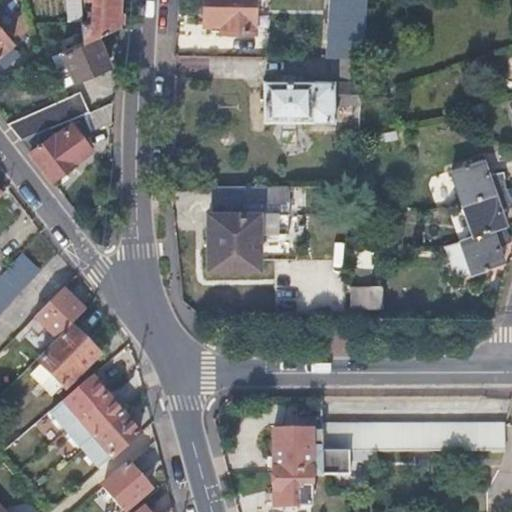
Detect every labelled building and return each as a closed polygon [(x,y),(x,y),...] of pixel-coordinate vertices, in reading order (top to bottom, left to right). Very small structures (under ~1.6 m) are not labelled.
[(82,22),(78,22),(80,43),(94,37),(115,28),(116,0),(85,0),(86,2),(92,3),(91,23),(82,22)] [(248,36),(250,0),(202,0),(202,28),(224,28),(225,35),(248,36)] [(360,61),(362,0),(325,0),(323,61),(329,61),(360,61)] [(0,53),(10,45),(0,34),(0,53)] [(80,43),(60,52),(71,82),(106,66),(94,37),(80,43)] [(357,109),(360,61),(329,61),(328,84),(262,83),(261,124),(329,125),(330,109),(357,109)] [(75,96),(4,126),(16,141),(32,135),(80,117),(83,116),(75,96)] [(110,104),(83,116),(80,117),(86,133),(110,123),(110,104)] [(38,146),(27,155),(50,184),(88,151),(68,126),(51,139),(49,137),(38,146)] [(32,135),(16,141),(27,155),(38,146),(32,135)] [(459,204),(500,190),(498,176),(484,177),(479,160),(447,171),(459,204)] [(287,188),(209,188),(209,214),(205,214),(204,269),(256,270),(258,235),(286,235),(287,188)] [(510,202),(500,190),(459,204),(471,236),(498,227),(502,226),(500,219),(497,208),(510,202)] [(507,239),(498,227),(471,236),(457,240),(469,274),(499,263),(495,248),(507,239)] [(0,316),(37,275),(18,258),(0,277),(0,316)] [(347,310),(380,311),(381,271),(349,270),(347,310)] [(33,320),(54,343),(83,313),(61,292),(33,320)] [(95,358),(70,333),(37,366),(62,391),(95,358)] [(54,399),(62,391),(37,366),(29,375),(54,399)] [(88,381),(57,408),(61,412),(66,409),(77,422),(103,399),(88,381)] [(77,422),(72,426),(77,431),(82,428),(93,441),(120,418),(103,399),(77,422)] [(110,460),(136,437),(120,418),(93,441),(89,445),(94,450),(99,447),(110,460)] [(348,453),(474,452),(504,452),(504,447),(503,439),(503,427),(319,428),(319,434),(320,453),(348,453)] [(348,477),(348,453),(320,453),(319,434),(270,434),(271,510),(309,510),(309,478),(348,477)] [(126,468),(101,491),(118,511),(126,511),(148,493),(126,468)] [(19,473),(12,479),(17,485),(24,479),(19,473)]
